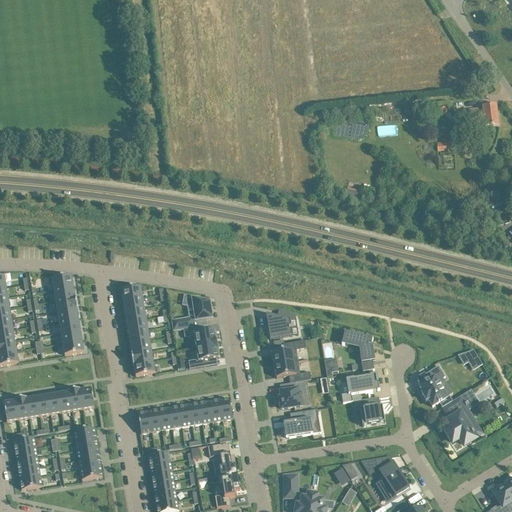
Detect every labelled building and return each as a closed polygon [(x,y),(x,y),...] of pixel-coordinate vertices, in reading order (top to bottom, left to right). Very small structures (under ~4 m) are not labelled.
[(497,107),(483,108),(483,110),(463,112),(465,129),(489,126),(489,127),(499,126),(497,107)] [(481,139),(469,141),(469,142),(463,143),(465,154),(482,152),(481,139)] [(453,142),(437,144),(438,153),(454,151),(453,142)] [(349,189),(347,200),(361,202),(363,192),(349,189)] [(54,292),(74,289),(72,278),(52,281),(54,292)] [(124,303),(143,300),(141,288),(122,291),(124,303)] [(6,289),(0,289),(0,300),(8,300),(6,289)] [(75,299),(74,289),(54,292),(56,303),(76,299),(75,299)] [(185,297),(183,306),(194,308),(196,322),(212,319),(210,309),(212,309),(211,302),(204,301),(204,302),(195,301),(195,299),(185,297)] [(78,310),(76,299),(56,303),(58,313),(78,310)] [(8,300),(0,300),(0,311),(10,310),(8,300)] [(145,310),(143,300),(124,303),(125,313),(145,310)] [(0,322),(12,321),(10,310),(0,311),(0,322)] [(58,313),(60,324),(79,321),(77,311),(78,311),(78,310),(58,313)] [(145,310),(125,313),(127,324),(146,321),(145,310)] [(296,321),(295,315),(279,312),(280,313),(278,319),(266,316),(270,341),(292,337),(291,331),(292,331),(292,328),(291,328),(290,322),(295,321),(296,321)] [(193,319),(178,321),(180,332),(181,332),(184,331),(189,330),(195,329),(195,327),(193,319)] [(0,333),(13,332),(12,321),(0,322),(0,333)] [(79,321),(60,324),(61,335),(81,331),(80,326),(79,321)] [(127,324),(129,335),(148,332),(146,321),(127,324)] [(189,330),(184,331),(185,339),(195,337),(197,349),(216,346),(216,341),(217,341),(216,334),(214,334),(214,332),(200,334),(199,328),(195,329),(189,330)] [(81,331),(61,335),(63,345),(82,342),(81,331)] [(0,344),(15,342),(13,332),(0,333),(0,344)] [(148,332),(129,335),(131,345),(150,342),(148,332)] [(345,333),(342,346),(345,347),(345,346),(350,347),(350,346),(360,348),(360,353),(362,365),(375,362),(373,351),(372,350),(372,348),(374,349),(374,348),(369,346),(371,341),(373,342),(373,340),(371,340),(371,338),(360,335),(360,337),(345,333)] [(0,344),(0,355),(17,353),(15,342),(0,344)] [(82,342),(63,345),(65,357),(84,354),(82,342)] [(132,356),(152,353),(150,342),(131,345),(132,355),(132,356)] [(285,353),(273,354),(275,367),(298,363),(298,360),(296,351),(306,350),(305,342),(283,345),(284,349),(285,353)] [(199,361),(189,363),(190,370),(206,368),(205,362),(219,360),(218,358),(220,357),(219,350),(217,350),(216,346),(197,349),(199,361)] [(473,352),(461,360),(465,366),(478,359),(473,352)] [(17,353),(0,355),(0,367),(19,365),(17,353)] [(152,353),(132,356),(133,367),(153,364),(152,353)] [(336,360),(324,362),(326,370),(327,379),(333,378),(332,374),(338,373),(336,360)] [(298,363),(275,367),(277,380),(289,378),(290,385),(301,383),(311,381),(310,374),(300,375),(298,363)] [(155,375),(153,364),(133,367),(134,367),(136,378),(155,375)] [(429,382),(420,388),(424,395),(422,396),(426,403),(428,401),(433,408),(439,404),(443,409),(452,403),(453,403),(449,397),(446,398),(443,393),(444,392),(442,389),(441,390),(440,388),(441,388),(439,385),(438,385),(437,384),(445,379),(438,368),(425,376),(429,382)] [(352,381),(349,381),(351,395),(352,403),(354,403),(362,402),(361,396),(373,394),(380,392),(378,379),(376,380),(376,378),(378,377),(377,376),(370,378),(361,380),(360,375),(352,377),(353,380),(352,380),(352,381)] [(282,399),(280,400),(282,411),(302,407),(301,397),(307,396),(306,387),(301,388),(301,383),(290,385),(285,386),(286,393),(281,394),(282,399)] [(80,391),(83,411),(95,409),(92,390),(80,392),(80,391)] [(83,411),(80,391),(69,393),(72,413),(83,411)] [(452,433),(448,436),(453,444),(460,439),(464,447),(476,440),(474,436),(473,433),(472,434),(470,430),(476,426),(470,415),(469,416),(467,414),(466,412),(478,404),(473,397),(472,397),(471,396),(472,395),(470,392),(453,403),(452,403),(455,409),(459,415),(449,422),(452,427),(449,429),(452,433)] [(62,415),(72,413),(69,393),(68,393),(69,394),(58,395),(62,415)] [(58,395),(48,397),(51,417),(62,415),(58,395)] [(48,397),(37,399),(40,418),(51,417),(48,397)] [(40,418),(37,399),(27,401),(27,400),(26,400),(30,420),(40,418)] [(362,402),(354,403),(355,412),(360,412),(363,428),(385,424),(382,407),(376,408),(374,399),(362,402)] [(26,400),(16,402),(19,422),(30,420),(26,400)] [(230,401),(219,402),(223,423),(233,421),(230,401)] [(19,422),(16,402),(15,402),(15,403),(4,404),(7,424),(19,422)] [(219,402),(209,404),(212,424),(223,423),(219,402)] [(212,424),(209,404),(199,406),(202,426),(212,424)] [(199,406),(189,407),(192,428),(202,426),(199,406)] [(179,409),(182,429),(192,428),(189,407),(179,409)] [(172,431),(182,429),(179,409),(169,410),(172,431)] [(169,410),(159,412),(162,433),(172,431),(169,410)] [(296,422),(284,424),(286,440),(313,435),(310,421),(319,420),(317,411),(295,415),(296,422)] [(162,433),(159,412),(149,414),(152,434),(162,433)] [(141,436),(152,434),(149,414),(138,415),(141,436)] [(86,431),(80,432),(74,433),(76,444),(96,440),(95,430),(92,430),(86,431)] [(14,443),(15,453),(36,450),(34,440),(14,443)] [(77,453),(98,450),(96,440),(76,444),(77,453)] [(228,445),(208,448),(210,459),(218,458),(221,477),(238,475),(235,457),(234,457),(234,459),(231,459),(230,458),(228,445)] [(199,449),(191,451),(192,455),(193,461),(193,462),(201,460),(199,449)] [(36,450),(15,453),(17,463),(38,460),(36,450)] [(99,459),(98,450),(77,453),(79,462),(99,459)] [(150,468),(171,464),(169,454),(149,458),(149,460),(150,468)] [(101,469),(99,459),(79,462),(81,472),(101,469)] [(38,460),(17,463),(19,472),(39,469),(38,460)] [(381,482),(392,499),(410,488),(394,463),(383,470),(377,460),(363,462),(370,474),(378,468),(386,480),(381,482)] [(152,477),(172,474),(171,464),(150,468),(152,477)] [(350,466),(342,467),(347,476),(354,472),(350,466)] [(20,482),(41,478),(39,469),(19,472),(20,482)] [(103,479),(101,469),(81,472),(82,482),(103,479)] [(174,483),(172,474),(152,477),(153,487),(174,483)] [(224,496),(215,498),(217,510),(231,508),(229,499),(235,498),(234,492),(240,491),(238,475),(221,477),(217,477),(219,487),(222,486),(224,496)] [(297,477),(284,477),(285,500),(298,499),(297,477)] [(42,488),(41,478),(20,482),(22,492),(42,488)] [(155,496),(175,493),(174,483),(153,487),(155,496)] [(511,483),(494,495),(500,505),(491,511),(511,511),(508,506),(511,503),(511,483)] [(350,490),(346,497),(352,501),(356,494),(350,490)] [(177,502),(175,493),(155,496),(156,506),(177,502)] [(297,506),(295,511),(326,511),(326,510),(322,509),(323,501),(317,501),(318,496),(309,495),(308,499),(302,498),(301,506),(297,506)] [(178,511),(177,502),(156,506),(157,511),(178,511)]
